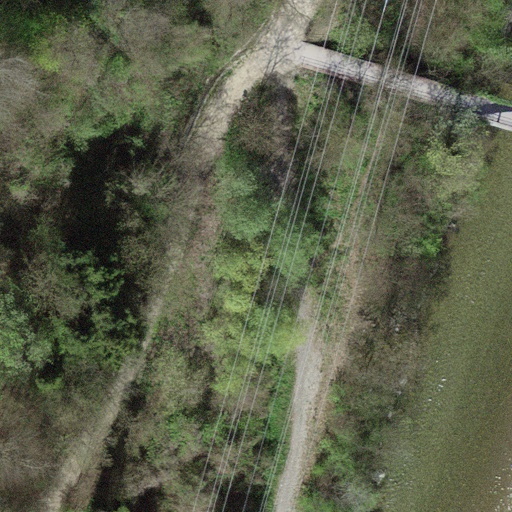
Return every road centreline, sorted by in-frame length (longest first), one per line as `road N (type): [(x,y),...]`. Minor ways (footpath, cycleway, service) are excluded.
road 1 (track): [(278,48),(228,83),(207,117),(162,269),(120,372),(43,511)]
road 2 (track): [(278,48),(306,214),(304,329),(274,511)]
road 3 (track): [(511,117),(278,48)]
